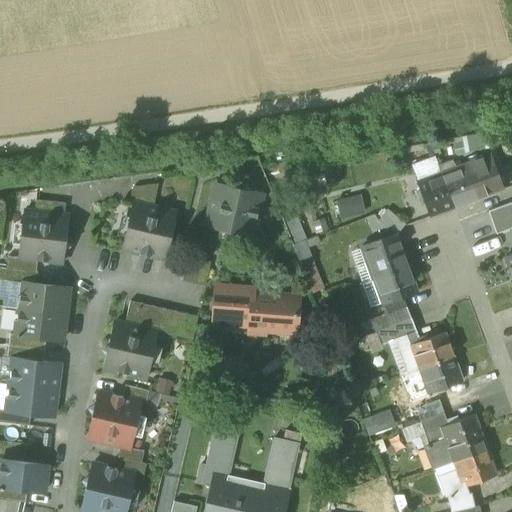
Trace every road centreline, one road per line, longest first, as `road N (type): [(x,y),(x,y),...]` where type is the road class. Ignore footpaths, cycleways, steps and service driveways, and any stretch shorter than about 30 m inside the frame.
road 1 (unclassified): [(0,147),(511,67)]
road 2 (unclassified): [(65,511),(92,275)]
road 3 (residential): [(511,395),(453,237)]
